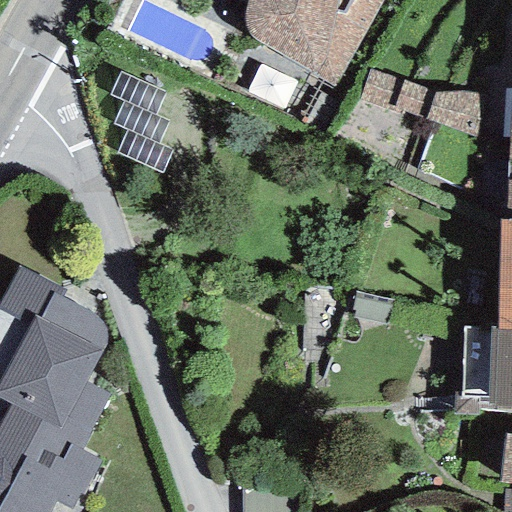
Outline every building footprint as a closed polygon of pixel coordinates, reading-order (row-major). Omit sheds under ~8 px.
[(382,0),(219,0),(220,0),(245,3),(245,8),(244,18),(245,30),(250,37),(258,43),(334,87),(382,0)] [(511,219),(506,219),(497,219),(498,328),(511,328),(511,219)] [(53,296),(61,300),(65,291),(17,267),(0,299),(0,380),(33,316),(40,320),(53,296)] [(71,511),(98,462),(80,451),(108,396),(85,382),(101,351),(103,347),(105,341),(105,331),(103,325),(95,317),(61,300),(53,296),(40,320),(33,316),(0,380),(0,399),(9,405),(0,422),(0,511),(49,511),(54,503),(71,511)] [(511,409),(511,328),(498,328),(461,327),(460,392),(453,392),(452,414),(478,415),(478,410),(511,409)] [(511,435),(505,435),(498,482),(511,483),(511,435)]
